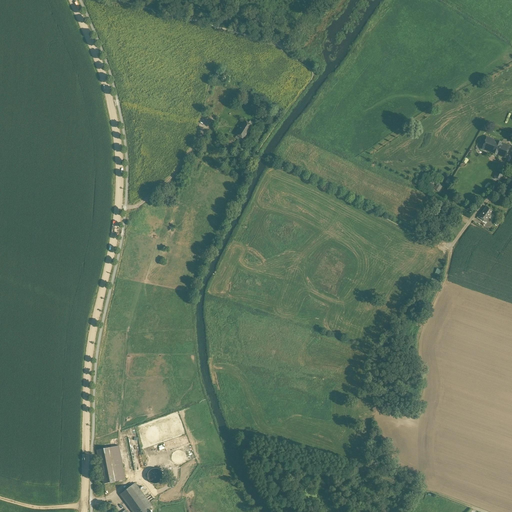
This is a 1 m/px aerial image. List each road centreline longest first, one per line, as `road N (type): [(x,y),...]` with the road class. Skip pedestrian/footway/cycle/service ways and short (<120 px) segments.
road 1 (tertiary): [(83,511),(90,343),(119,175),(110,100),(72,0)]
road 2 (track): [(483,511),(382,478),(369,456),(369,414),(412,410),(420,401),(416,342),(451,248)]
